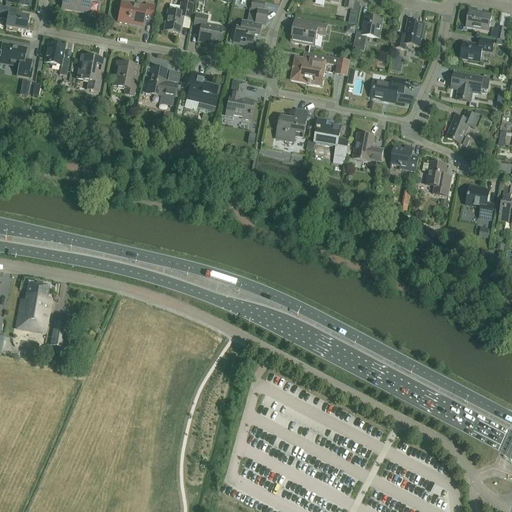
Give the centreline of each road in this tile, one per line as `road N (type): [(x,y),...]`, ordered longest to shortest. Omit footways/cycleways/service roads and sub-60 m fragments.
road 1 (unclassified): [(0,262),(101,280),(216,322),(449,444),(482,491),(511,508)]
road 2 (secondary): [(511,418),(258,289),(0,226)]
road 3 (secondary): [(0,249),(137,274),(247,310),(493,435)]
road 4 (residential): [(264,75),(38,30),(44,0)]
road 5 (residential): [(410,123),(278,93),(264,75)]
road 6 (residential): [(502,179),(466,172),(462,158),(408,136),(410,123)]
